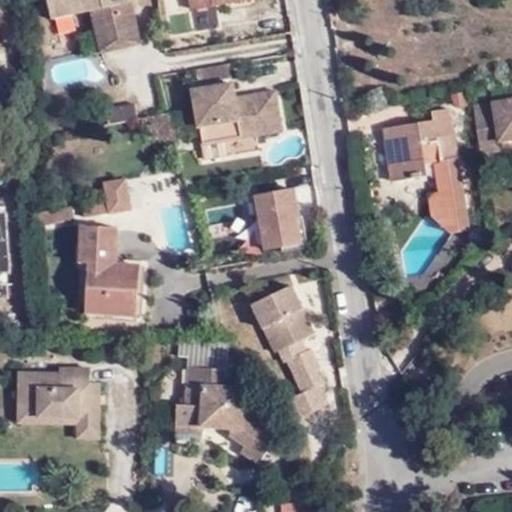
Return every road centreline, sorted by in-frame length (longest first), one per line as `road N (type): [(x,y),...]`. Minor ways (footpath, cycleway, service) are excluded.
road 1 (residential): [(389,479),(308,0)]
road 2 (unknown): [(369,363),(511,283)]
